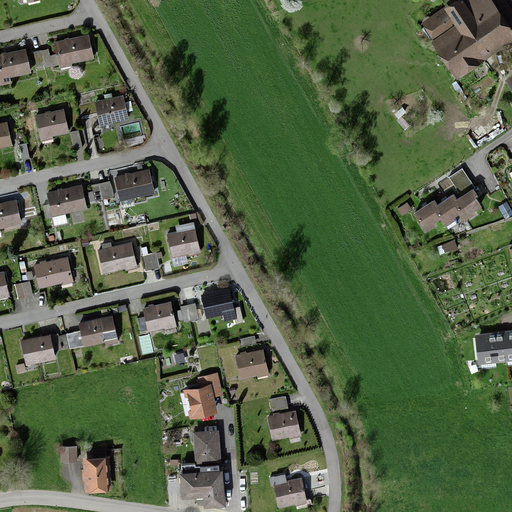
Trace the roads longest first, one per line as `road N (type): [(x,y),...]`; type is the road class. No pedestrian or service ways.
road 1 (residential): [(333,511),(336,479),(325,431),(238,269)]
road 2 (residential): [(0,324),(238,269)]
road 3 (residential): [(0,188),(170,146)]
road 4 (unclassified): [(0,500),(46,496),(157,511)]
road 5 (residential): [(170,146),(98,14)]
road 6 (residential): [(238,269),(170,146)]
